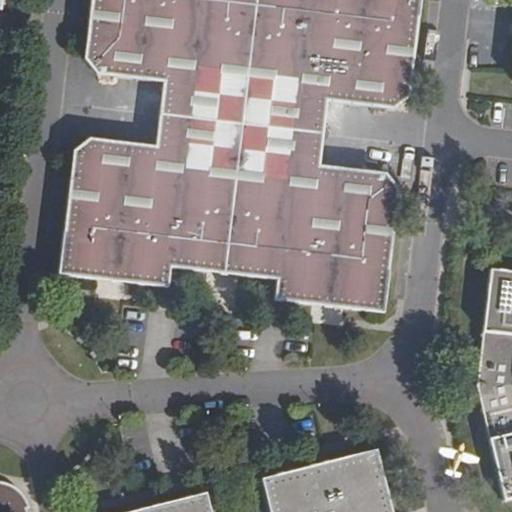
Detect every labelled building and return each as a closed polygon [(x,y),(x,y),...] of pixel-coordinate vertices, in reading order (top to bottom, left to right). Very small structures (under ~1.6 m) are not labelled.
[(90,0),(82,65),(93,77),(161,86),(153,149),(86,141),(70,153),(55,279),(163,291),(166,270),(273,283),(270,305),(376,318),(393,190),(381,176),(313,167),(321,105),(389,113),(403,102),(415,0),(90,0)] [(511,273),(485,270),(471,390),(500,505),(511,502),(511,273)] [(384,511),(370,453),(256,481),(263,511),(384,511)] [(0,511),(14,511),(14,510),(12,506),(10,502),(7,500),(5,497),(2,496),(0,495),(0,511)] [(201,511),(198,497),(138,511),(201,511)]
